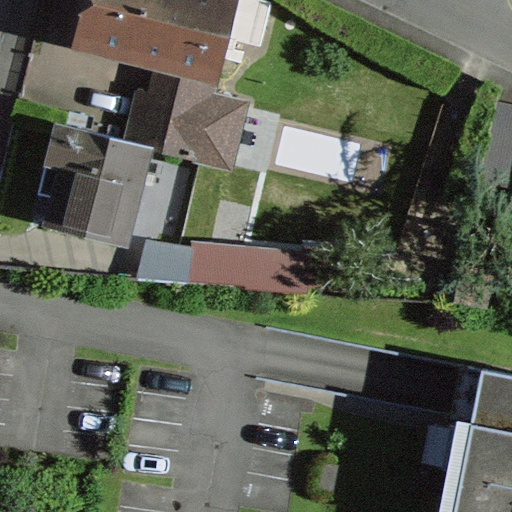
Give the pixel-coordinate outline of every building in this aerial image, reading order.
[(140,97),(127,148),(144,153),(188,166),(223,174),(239,110),(206,101),(232,0),(83,0),(84,2),(77,0),(71,0),(63,44),(158,69),(151,100),(140,97)] [(511,111),(494,108),(479,181),(511,188),(511,111)] [(127,148),(55,127),(37,197),(54,202),(49,227),(121,245),(144,153),(127,148)] [(137,283),(184,286),(188,250),(141,246),(141,249),(122,248),(120,282),(137,283)] [(188,250),(184,286),(242,290),(286,293),(289,256),(188,248),(188,250)] [(458,307),(482,311),(490,272),(460,267),(452,306),(458,307)] [(511,511),(511,377),(464,369),(454,421),(436,511),(511,511)] [(335,469),(322,467),(317,493),(330,495),(335,469)]
